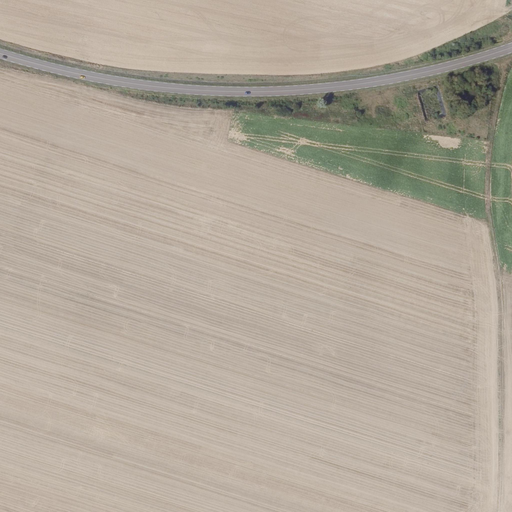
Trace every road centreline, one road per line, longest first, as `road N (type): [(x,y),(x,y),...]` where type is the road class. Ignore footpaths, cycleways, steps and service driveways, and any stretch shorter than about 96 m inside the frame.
road 1 (primary): [(511,48),(377,81),(254,92),(119,81),(0,53)]
road 2 (track): [(499,511),(498,291),(487,202),(502,73)]
